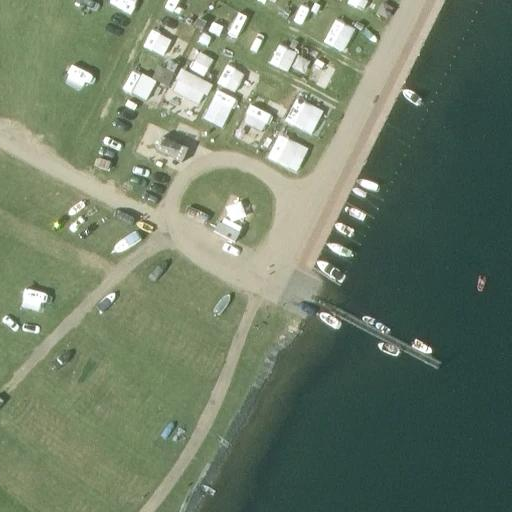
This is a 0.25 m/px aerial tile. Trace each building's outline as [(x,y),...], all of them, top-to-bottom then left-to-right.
[(275,13),(280,0),(259,0),(257,5),(275,13)] [(188,42),(175,36),(179,27),(155,16),(141,47),(177,65),(188,42)] [(334,18),(324,42),(345,51),(355,28),(334,18)] [(244,29),(238,43),(255,50),(260,36),(244,29)] [(288,70),(295,51),(276,44),(269,62),(288,70)] [(189,68),(203,75),(212,58),(198,51),(189,68)] [(324,88),(333,69),(314,61),(305,80),(324,88)] [(166,85),(172,72),(159,65),(151,80),(131,70),(121,88),(148,102),(159,82),(166,85)] [(232,65),(222,85),(248,98),(258,78),(232,65)] [(194,100),(205,82),(184,70),(173,88),(194,100)] [(223,127),(237,96),(217,88),(204,118),(223,127)] [(323,110),(294,97),(284,120),(313,133),(323,110)] [(250,105),(243,123),(265,131),(272,114),(250,105)] [(243,141),(258,145),(262,131),(247,127),(243,141)] [(280,132),(269,155),(290,165),(302,142),(280,132)] [(180,162),(187,148),(160,136),(154,150),(180,162)] [(242,229),(222,219),(215,231),(235,242),(242,229)]
